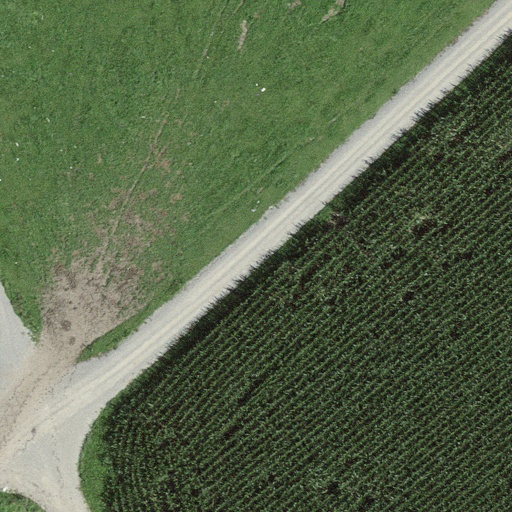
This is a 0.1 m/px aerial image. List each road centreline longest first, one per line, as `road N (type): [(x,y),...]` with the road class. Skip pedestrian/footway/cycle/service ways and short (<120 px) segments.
road 1 (track): [(0,477),(65,434),(511,26)]
road 2 (track): [(65,511),(40,451),(0,297)]
